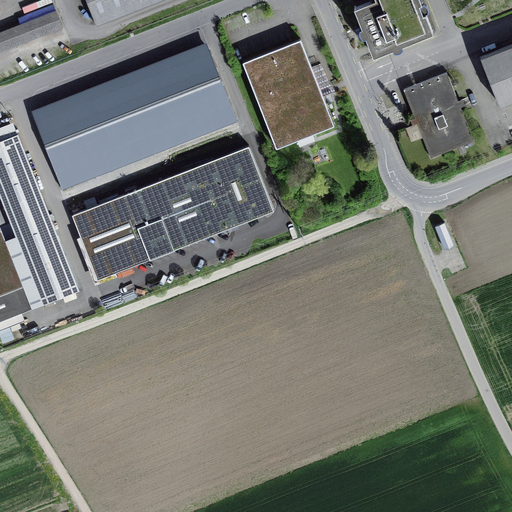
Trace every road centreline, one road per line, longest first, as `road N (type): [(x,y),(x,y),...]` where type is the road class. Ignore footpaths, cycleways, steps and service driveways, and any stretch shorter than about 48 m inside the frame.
road 1 (track): [(0,358),(406,193)]
road 2 (residential): [(422,199),(419,235),(511,442)]
road 3 (unclassified): [(324,0),(391,172),(422,199)]
road 4 (unknown): [(358,81),(511,26)]
road 5 (track): [(0,376),(86,511)]
